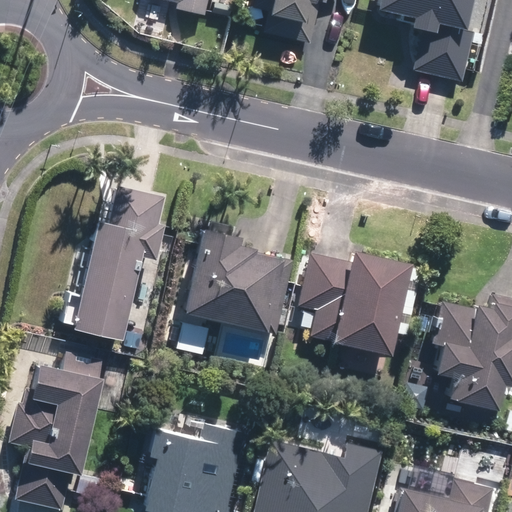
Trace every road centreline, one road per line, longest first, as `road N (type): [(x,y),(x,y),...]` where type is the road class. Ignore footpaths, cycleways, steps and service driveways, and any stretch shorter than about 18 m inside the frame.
road 1 (residential): [(511,181),(137,97)]
road 2 (unknown): [(472,172),(511,7)]
